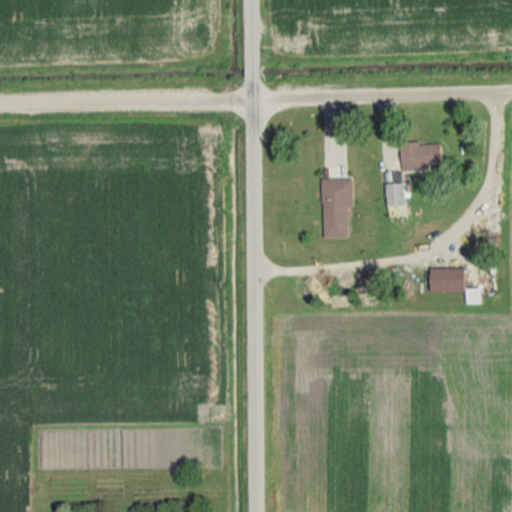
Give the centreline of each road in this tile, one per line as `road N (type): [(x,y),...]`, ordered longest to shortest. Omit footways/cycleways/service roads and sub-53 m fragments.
road 1 (residential): [(0,105),(511,92)]
road 2 (tertiary): [(260,511),(254,0)]
